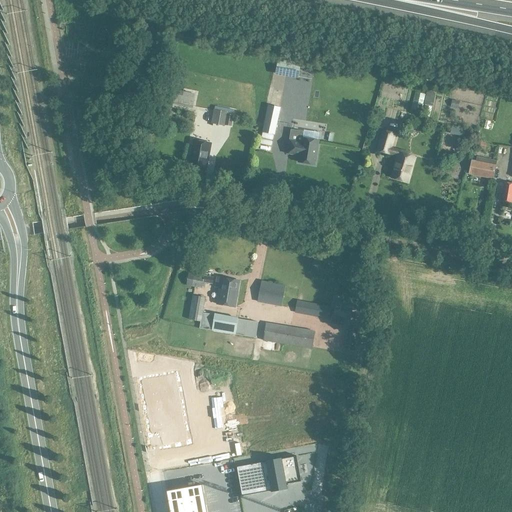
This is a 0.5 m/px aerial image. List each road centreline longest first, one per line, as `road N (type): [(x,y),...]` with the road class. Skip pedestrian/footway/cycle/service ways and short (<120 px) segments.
road 1 (residential): [(511,264),(198,207)]
road 2 (tertiary): [(17,300),(50,511)]
road 3 (motorway): [(395,0),(511,30)]
